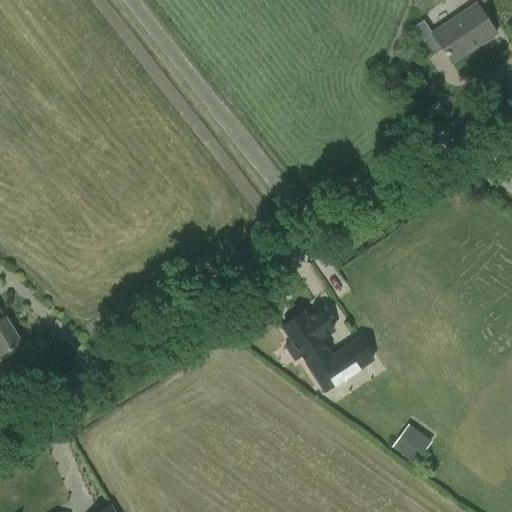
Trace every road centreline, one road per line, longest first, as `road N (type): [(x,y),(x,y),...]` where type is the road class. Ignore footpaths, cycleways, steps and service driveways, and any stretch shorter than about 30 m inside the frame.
road 1 (tertiary): [(0,431),(252,277),(511,102)]
road 2 (unknown): [(306,241),(123,0)]
